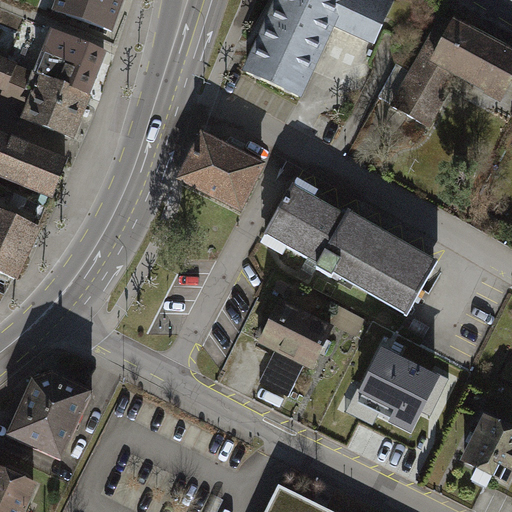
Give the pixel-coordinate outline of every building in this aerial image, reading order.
[(125,0),(60,0),(58,8),(114,29),(125,0)] [(281,0),(248,73),(300,97),(333,24),(375,43),(394,0),(281,0)] [(511,54),(444,17),(424,54),(408,45),(379,98),(429,125),(458,72),(503,97),(511,80),(511,54)] [(72,138),(105,55),(55,35),(40,73),(0,58),(0,85),(30,97),(22,118),(72,138)] [(270,166),(206,133),(182,181),(246,214),(270,166)] [(66,162),(0,135),(0,176),(52,197),(66,162)] [(346,216),(294,186),(266,234),(319,264),(346,216)] [(0,272),(15,279),(38,229),(0,211),(0,272)] [(346,216),(319,264),(317,268),(333,277),(335,273),(410,315),(440,262),(349,211),(346,216)] [(335,327),(283,302),(262,344),(277,351),(307,365),(315,369),(335,327)] [(358,335),(366,320),(344,309),(340,323),(358,335)] [(268,370),(297,385),(307,365),(277,351),(268,370)] [(435,382),(384,356),(361,403),(413,429),(428,398),(438,404),(451,379),(440,373),(435,382)] [(268,370),(261,383),(290,397),(297,385),(268,370)] [(7,436),(61,461),(93,392),(52,373),(34,378),(7,436)] [(511,429),(486,416),(463,461),(509,483),(511,478),(511,429)] [(0,511),(22,511),(34,486),(0,470),(0,511)] [(330,511),(281,488),(268,511),(330,511)]
